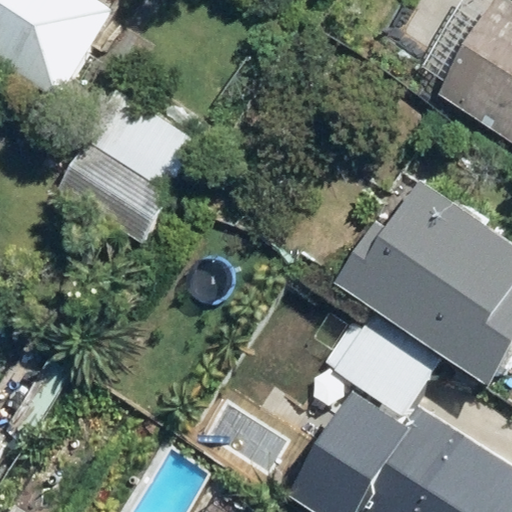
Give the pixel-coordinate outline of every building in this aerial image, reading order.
[(0,0),(0,54),(69,99),(126,9),(112,0),(0,0)] [(511,0),(508,0),(450,91),(511,131),(511,0)] [(181,198),(174,194),(207,145),(125,91),(93,140),(117,156),(85,205),(150,247),(181,198)] [(386,220),(346,282),(505,383),(511,372),(511,231),(430,180),(399,229),(386,220)] [(511,511),(511,454),(428,403),(417,421),(373,392),(306,492),(337,511),(511,511)] [(0,467),(15,444),(0,433),(0,467)] [(58,511),(59,511),(26,492),(13,511),(58,511)]
